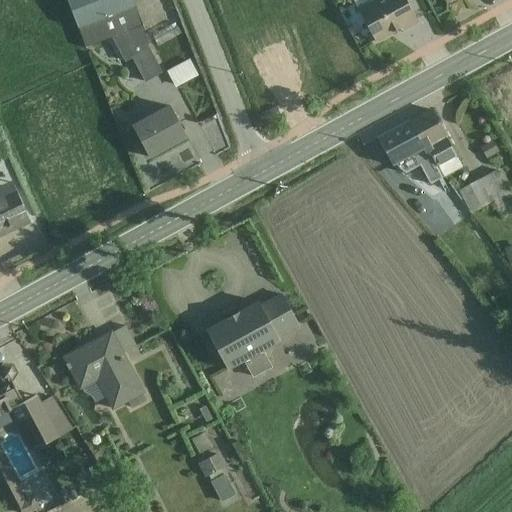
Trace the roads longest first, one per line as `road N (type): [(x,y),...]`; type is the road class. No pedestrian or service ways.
road 1 (secondary): [(0,313),(261,174)]
road 2 (secondary): [(511,36),(261,174)]
road 3 (residential): [(261,174),(193,0)]
